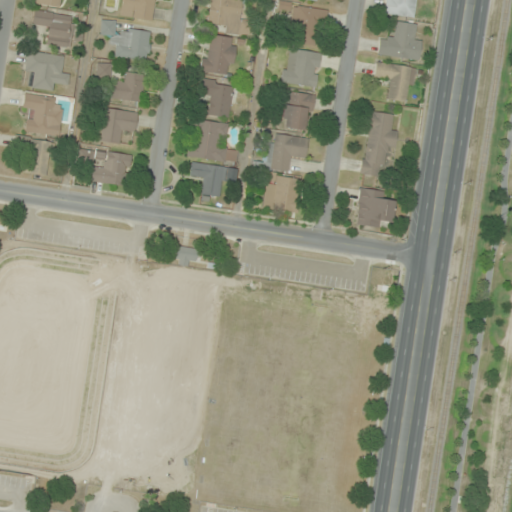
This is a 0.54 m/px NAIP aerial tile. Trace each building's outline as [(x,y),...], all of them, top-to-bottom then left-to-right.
[(152,20),(155,0),(122,0),(120,16),(152,20)] [(252,35),(253,19),(241,18),(242,0),(209,0),(207,23),(225,24),(224,33),(252,35)] [(325,9),(294,5),(290,39),(320,44),(325,9)] [(72,47),(75,15),(33,11),(32,25),(48,27),(47,45),(72,47)] [(147,61),(151,32),(115,28),(116,21),(102,19),(100,35),(110,36),(109,45),(117,46),(115,57),(147,61)] [(377,54),(417,60),(421,37),(413,36),(414,24),(392,21),(389,40),(379,38),(377,54)] [(201,70),(230,76),(236,39),(208,33),(201,70)] [(317,87),(320,52),(285,48),(282,83),(317,87)] [(63,55),(27,50),(24,73),(34,74),(32,89),(55,91),(56,83),(68,85),(70,73),(61,72),(63,55)] [(414,67),(376,62),(373,79),(390,82),(388,100),(409,103),(414,67)] [(109,76),(110,64),(100,64),(99,76),(109,76)] [(124,80),(110,80),(110,100),(142,100),(142,72),(124,72),(124,80)] [(228,117),(233,83),(199,78),(197,93),(208,95),(206,114),(228,117)] [(281,127),(309,130),(313,94),(285,91),(281,127)] [(59,136),(62,107),(54,106),(55,95),(24,92),(22,111),(30,112),(27,132),(59,136)] [(121,144),(123,132),(134,134),(137,112),(103,107),(98,141),(121,144)] [(368,111),(359,174),(381,177),(384,154),(391,154),(396,115),(368,111)] [(187,158),(236,162),(237,150),(227,149),(229,123),(191,119),(187,158)] [(307,138),(271,133),(267,163),(255,162),(254,168),(289,172),(291,157),(305,158),(307,138)] [(47,176),(54,142),(19,135),(16,151),(24,153),(21,171),(47,176)] [(124,187),(131,156),(98,149),(95,160),(95,161),(91,180),(124,187)] [(228,167),(192,162),(189,176),(202,177),(200,194),(223,197),(228,167)] [(297,213),(302,179),(274,175),(272,184),(268,184),(265,209),(297,213)] [(354,226),(381,228),(381,221),(392,222),(395,201),(381,200),(382,191),(358,188),(354,226)] [(171,243),(195,247),(193,260),(187,259),(186,264),(176,263),(177,257),(170,256),(171,243)]
